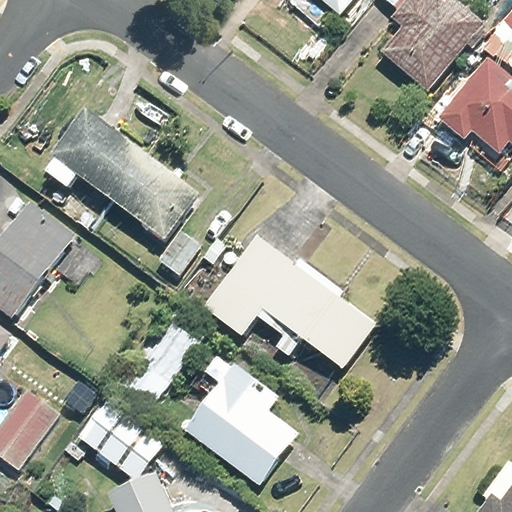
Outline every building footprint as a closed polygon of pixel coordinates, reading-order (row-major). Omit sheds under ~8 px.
[(306,0),(338,25),(357,0),(306,0)] [(425,95),(482,27),(449,0),(412,0),(390,26),(401,36),(382,59),(425,95)] [(511,149),(511,87),(487,67),(440,125),(465,145),(470,139),(496,160),(508,147),(511,149)] [(106,114),(72,156),(172,237),(206,195),(106,114)] [(0,264),(0,295),(25,315),(84,240),(44,208),(0,264)] [(204,248),(182,233),(158,267),(180,282),(204,248)] [(386,326),(263,237),(213,306),(256,338),(276,310),(356,367),(386,326)] [(0,362),(21,331),(0,317),(0,362)] [(167,407),(206,343),(174,324),(135,389),(167,407)] [(251,367),(198,430),(267,487),(311,433),(283,409),(291,400),(251,367)] [(36,393),(0,444),(0,450),(27,469),(65,413),(36,393)] [(124,495),(130,511),(186,511),(171,476),(124,495)] [(491,500),(482,511),(511,511),(511,491),(501,506),(491,500)]
